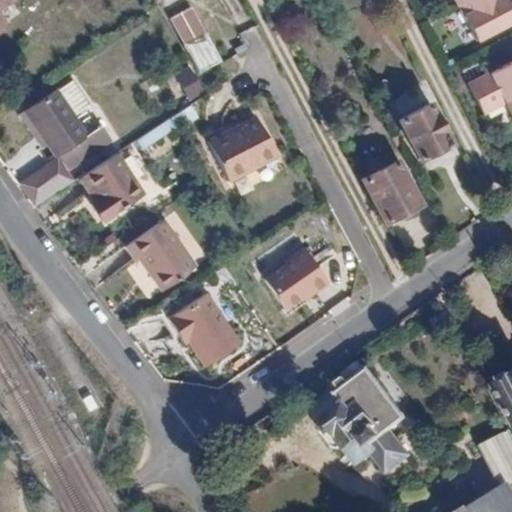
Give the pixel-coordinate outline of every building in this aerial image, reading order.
[(0,10),(12,3),(9,0),(0,0),(0,27),(4,25),(0,18),(0,10)] [(152,0),(154,2),(168,29),(212,3),(210,0),(152,0)] [(511,14),(504,0),(453,0),(474,39),(511,19),(511,14)] [(511,58),(466,83),(482,113),(504,101),(511,116),(511,58)] [(199,90),(202,89),(207,109),(230,103),(221,67),(195,73),(199,90)] [(68,79),(54,88),(69,112),(83,104),(68,79)] [(69,112),(54,88),(53,86),(20,105),(50,155),(53,153),(60,164),(101,138),(92,126),(81,133),(69,112)] [(432,101),(414,112),(405,116),(396,121),(416,160),(453,141),(432,101)] [(400,107),(405,116),(414,112),(409,102),(400,107)] [(140,151),(194,116),(187,106),(134,141),(140,151)] [(203,136),(226,171),(247,157),(249,161),(273,145),(247,107),(203,136)] [(87,197),(84,199),(97,219),(133,196),(105,152),(72,173),(87,197)] [(247,157),(226,171),(228,174),(249,161),(247,157)] [(418,207),(394,162),(361,179),(385,223),(418,207)] [(35,189),(55,174),(49,165),(28,180),(35,189)] [(97,219),(84,199),(78,203),(91,223),(97,219)] [(190,267),(162,224),(123,248),(132,262),(136,261),(155,289),(190,267)] [(259,281),(278,309),(303,294),(305,295),(321,285),(298,252),(283,261),(285,264),(259,281)] [(230,343),(198,294),(157,321),(174,345),(179,341),(196,365),(230,343)] [(374,428),(381,437),(404,418),(368,370),(337,393),(345,404),(350,411),(359,404),(377,425),(374,428)] [(511,381),(499,388),(511,413),(511,381)] [(369,446),(381,437),(374,428),(377,425),(359,404),(350,411),(345,404),(324,420),(327,424),(322,427),(321,433),(333,450),(339,450),(344,446),(358,464),(374,453),(369,446)] [(481,459),(511,439),(511,434),(510,431),(477,452),(481,459)] [(511,439),(481,459),(500,492),(511,484),(511,439)] [(460,511),(511,511),(511,484),(500,492),(467,511),(465,509),(460,511)]
